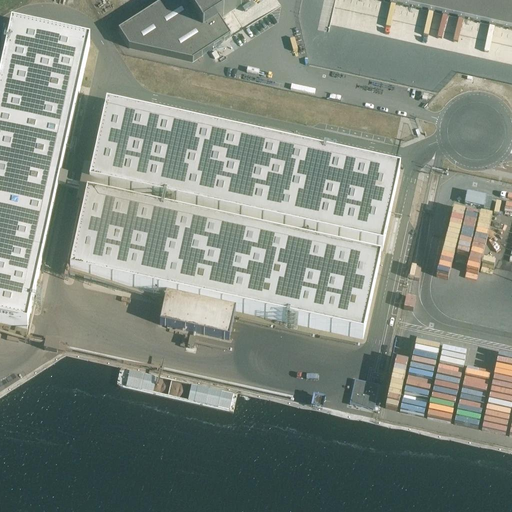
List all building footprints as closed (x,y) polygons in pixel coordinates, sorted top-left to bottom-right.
[(168,0),(118,32),(129,49),(192,63),(230,38),(227,34),(222,25),(218,20),(243,4),(240,0),(168,0)] [(511,0),(376,0),(381,1),(393,4),(406,6),(411,8),(419,9),(431,12),(446,15),(460,18),(468,20),(476,22),(492,25),(506,29),(511,29),(511,0)] [(0,323),(27,329),(77,104),(90,46),(11,28),(0,80),(0,323)] [(154,64),(153,69),(180,75),(181,70),(154,64)] [(178,89),(152,84),(151,88),(177,94),(178,89)] [(186,94),(186,95),(255,111),(257,103),(258,100),(188,84),(187,88),(183,87),(182,93),(186,94)] [(106,109),(89,187),(382,252),(399,174),(106,109)] [(397,136),(399,124),(393,123),(391,135),(397,136)] [(467,193),(464,205),(489,210),(492,199),(467,193)] [(87,197),(69,275),(165,296),(159,326),(230,341),(235,317),(236,312),(363,340),(380,261),(87,197)] [(479,217),(470,275),(482,277),(491,219),(479,217)] [(480,309),(476,322),(500,328),(503,315),(480,309)] [(46,350),(59,352),(60,341),(47,339),(46,350)] [(398,407),(403,381),(392,379),(386,404),(398,407)] [(355,382),(350,406),(373,411),(379,387),(355,382)]
